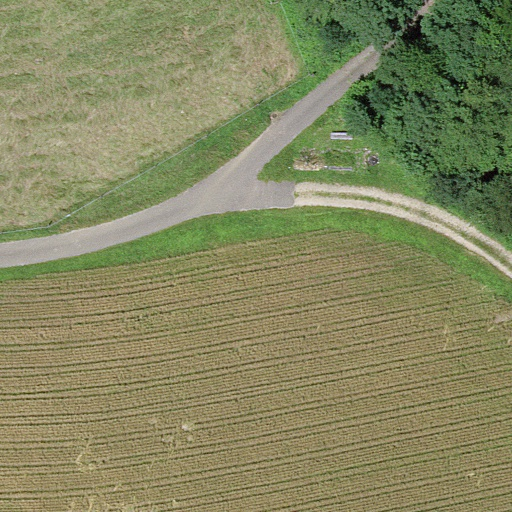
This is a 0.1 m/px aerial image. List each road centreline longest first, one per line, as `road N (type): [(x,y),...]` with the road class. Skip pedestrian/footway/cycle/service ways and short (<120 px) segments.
road 1 (track): [(210,193),(473,0)]
road 2 (track): [(511,280),(442,232),(381,212),(210,193)]
road 3 (track): [(210,193),(123,237),(0,260)]
